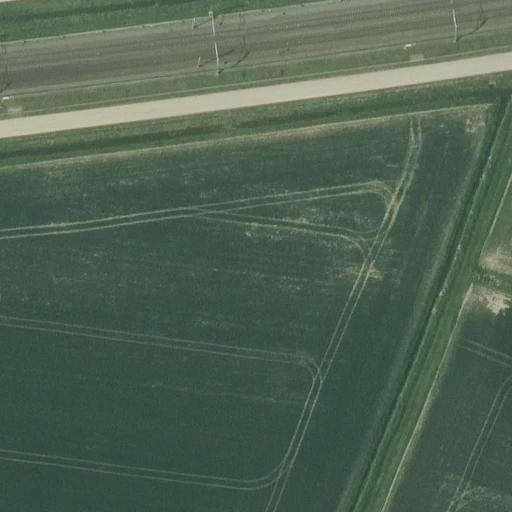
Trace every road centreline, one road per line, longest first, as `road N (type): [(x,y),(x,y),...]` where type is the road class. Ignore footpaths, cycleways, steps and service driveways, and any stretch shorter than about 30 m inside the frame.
road 1 (motorway): [(511,216),(0,357)]
road 2 (motorway): [(0,411),(511,271)]
road 3 (unclassified): [(0,131),(511,62)]
road 4 (track): [(209,511),(511,446)]
